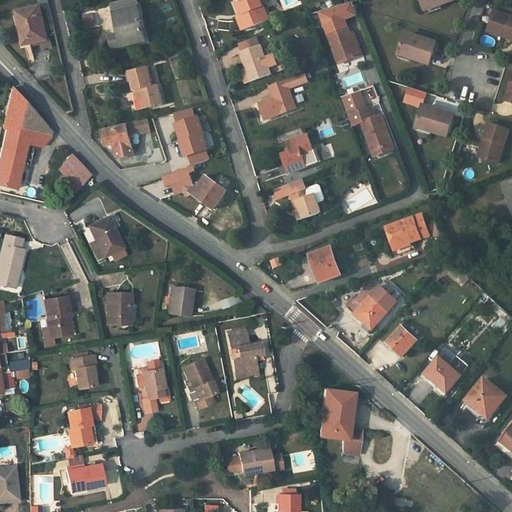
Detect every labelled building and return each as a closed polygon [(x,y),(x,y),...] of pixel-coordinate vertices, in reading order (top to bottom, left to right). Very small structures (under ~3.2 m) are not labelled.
[(51,8),(49,0),(40,0),(43,10),(51,8)] [(146,40),(135,0),(134,0),(113,5),(123,46),(146,40)] [(238,0),(236,1),(241,16),(244,14),(238,0)] [(238,0),(244,14),(241,16),(238,17),(243,30),(270,19),(261,0),(238,0)] [(421,0),(425,11),(432,9),(433,7),(439,5),(441,6),(442,5),(455,0),(421,0)] [(344,17),(345,18),(357,14),(353,2),(319,12),(324,25),(344,17)] [(432,9),(425,11),(427,15),(443,9),(442,5),(441,6),(439,5),(433,7),(432,9)] [(17,12),(24,41),(30,40),(31,45),(41,42),(48,40),(40,7),(17,12)] [(511,17),(495,12),(489,29),(508,35),(506,39),(511,40),(511,17)] [(85,15),(88,26),(95,24),(92,14),(85,15)] [(345,18),(344,17),(324,25),(340,64),(360,56),(354,42),(345,18)] [(508,35),(489,29),(488,33),(506,39),(508,35)] [(405,34),(399,54),(411,58),(432,64),(436,52),(428,49),(431,40),(419,37),(419,39),(405,34)] [(243,52),(260,46),(257,38),(240,44),(243,52)] [(438,43),(431,40),(428,49),(436,52),(438,43)] [(354,42),(360,56),(363,55),(358,41),(354,42)] [(247,69),(252,82),(272,74),(270,67),(278,64),(274,54),(266,57),(262,45),(260,46),(243,52),(242,53),(247,69)] [(142,99),(145,110),(165,105),(159,85),(154,87),(149,67),(130,72),(134,92),(136,91),(138,99),(142,99)] [(252,82),(247,69),(242,71),(247,83),(252,82)] [(272,100),(272,98),(260,103),(266,119),(296,108),(288,87),(292,86),(293,87),(307,82),(304,73),(270,85),(275,97),(275,99),(272,100)] [(50,139),(52,131),(35,113),(12,88),(2,127),(6,128),(0,152),(0,185),(16,189),(27,144),(40,147),(50,139)] [(425,93),(408,88),(404,102),(421,108),(425,93)] [(349,115),(366,108),(359,92),(342,97),(349,115)] [(373,151),(393,144),(382,114),(375,117),(371,106),(366,108),(349,115),(353,126),(362,122),(373,151)] [(423,107),(418,124),(426,127),(427,129),(433,131),(449,137),(456,115),(445,112),(444,114),(423,107)] [(179,124),(196,118),(193,109),(175,113),(179,124)] [(177,125),(182,141),(181,141),(186,157),(190,156),(207,150),(209,150),(203,134),(205,133),(199,117),(196,118),(179,124),(177,125)] [(139,122),(141,132),(142,135),(152,132),(148,119),(139,122)] [(130,135),(141,132),(139,122),(128,124),(128,125),(103,131),(107,147),(115,145),(119,159),(135,154),(130,135)] [(426,127),(418,124),(416,129),(432,134),(433,131),(427,129),(426,127)] [(490,124),(484,140),(488,141),(481,159),(499,165),(510,130),(490,124)] [(293,150),(282,154),(289,173),(308,166),(303,154),(314,151),(314,150),(308,135),(290,141),(293,150)] [(478,158),(481,159),(488,141),(484,140),(478,158)] [(395,149),(393,144),(373,151),(375,156),(395,149)] [(207,150),(190,156),(194,166),(211,160),(207,150)] [(303,154),(308,166),(318,162),(314,151),(303,154)] [(89,172),(73,155),(59,169),(63,174),(59,178),(74,194),(92,175),(89,172)] [(190,193),(194,186),(191,172),(196,171),(194,166),(163,178),(167,188),(173,186),(176,195),(182,191),(188,195),(190,193)] [(214,209),(226,191),(206,177),(201,185),(199,183),(196,187),(194,186),(190,193),(214,209)] [(287,185),(291,195),(297,211),(301,209),(305,220),(323,213),(319,203),(316,194),(309,196),(307,189),(303,180),(287,185)] [(279,199),(291,195),(287,185),(276,190),(279,199)] [(316,194),(319,203),(324,201),(325,200),(320,187),(318,186),(307,189),(309,196),(316,194)] [(410,241),(410,242),(430,235),(422,214),(387,228),(394,246),(410,241)] [(95,241),(93,242),(101,258),(110,253),(113,260),(120,257),(120,256),(124,253),(121,248),(122,247),(108,217),(88,227),(95,241)] [(429,225),(432,237),(439,235),(436,223),(429,225)] [(22,240),(5,236),(0,256),(0,284),(14,288),(23,251),(20,250),(22,240)] [(411,244),(410,242),(410,241),(394,246),(395,250),(411,244)] [(95,260),(101,258),(93,242),(87,245),(95,260)] [(310,255),(317,274),(320,272),(323,282),(342,275),(331,247),(310,255)] [(269,261),(274,269),(283,264),(279,256),(269,261)] [(471,278),(458,267),(452,272),(465,284),(471,278)] [(369,283),(363,290),(348,307),(363,321),(366,318),(375,327),(397,301),(380,286),(377,290),(369,283)] [(167,313),(189,316),(191,299),(192,291),(170,288),(167,313)] [(127,305),(130,305),(131,294),(107,294),(107,325),(127,324),(127,305)] [(43,301),(48,327),(50,338),(52,338),(70,335),(66,316),(70,315),(66,296),(43,301)] [(509,325),(511,321),(511,316),(498,303),(496,302),(491,308),(509,325)] [(366,318),(363,321),(373,329),(375,327),(366,318)] [(418,340),(402,326),(388,342),(403,356),(418,340)] [(54,345),(52,338),(50,338),(48,327),(42,329),(45,347),(54,345)] [(227,331),(230,348),(237,347),(239,359),(232,360),(234,372),(256,368),(255,361),(263,360),(260,342),(248,344),(245,328),(227,331)] [(237,347),(230,348),(232,360),(239,359),(237,347)] [(440,357),(449,365),(458,356),(448,347),(440,357)] [(10,360),(27,359),(27,351),(9,353),(10,360)] [(92,366),(96,365),(94,354),(88,356),(74,358),(70,359),(71,369),(74,369),(78,389),(96,386),(94,375),(92,366)] [(449,365),(461,375),(469,366),(458,356),(449,365)] [(449,365),(440,357),(426,373),(439,385),(448,392),(462,376),(461,375),(449,365)] [(183,368),(188,380),(191,385),(188,386),(190,391),(189,394),(192,401),(195,402),(198,409),(214,403),(211,395),(216,392),(202,360),(183,368)] [(11,372),(26,369),(25,362),(25,361),(10,363),(11,372)] [(138,369),(142,391),(145,391),(142,372),(160,368),(159,365),(138,369)] [(145,391),(142,391),(144,399),(142,400),(144,412),(156,410),(154,398),(163,396),(162,388),(163,388),(160,368),(142,372),(145,391)] [(258,375),(256,368),(234,372),(235,379),(258,375)] [(10,372),(7,372),(0,373),(0,394),(2,394),(1,390),(14,388),(12,377),(11,377),(10,372)] [(439,385),(426,373),(423,377),(436,388),(439,385)] [(467,400),(489,418),(507,396),(485,378),(467,400)] [(439,385),(436,388),(445,396),(448,392),(439,385)] [(349,430),(353,393),(324,390),(319,436),(342,439),(343,453),(358,455),(360,431),(349,430)] [(489,418),(467,400),(465,403),(474,410),(472,413),(485,423),(489,418)] [(70,429),(74,446),(93,443),(89,425),(91,425),(90,418),(93,418),(96,418),(99,419),(100,419),(100,406),(67,412),(70,429)] [(152,421),(136,422),(137,430),(152,429),(152,421)] [(511,449),(511,450),(511,425),(501,440),(511,448),(511,449)] [(511,449),(511,448),(501,440),(496,446),(511,458),(511,450),(511,449)] [(71,446),(64,447),(66,457),(73,456),(71,447),(71,446)] [(236,452),(237,456),(239,468),(240,474),(270,469),(267,455),(266,447),(236,452)] [(278,453),(267,455),(270,469),(270,472),(281,470),(278,453)] [(239,468),(237,456),(224,458),(226,470),(239,468)] [(497,471),(502,478),(511,470),(511,463),(510,461),(497,471)] [(85,485),(86,488),(104,485),(100,464),(67,470),(70,488),(85,485)] [(15,465),(0,467),(0,502),(19,500),(15,465)] [(85,485),(70,488),(72,494),(86,491),(86,488),(85,485)] [(364,492),(361,510),(373,511),(388,511),(391,495),(364,492)] [(294,495),(284,495),(277,495),(277,511),(297,511),(297,495),(294,495)]
